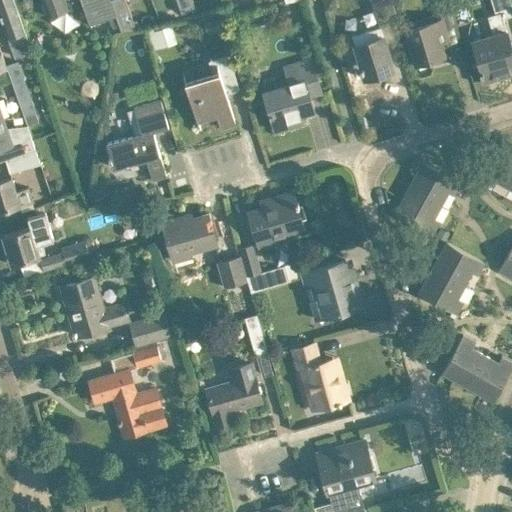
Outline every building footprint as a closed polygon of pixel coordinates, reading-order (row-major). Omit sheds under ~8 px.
[(14,0),(0,0),(0,15),(8,38),(14,54),(31,48),(25,31),(14,0)] [(42,0),(48,16),(67,9),(64,0),(80,0),(89,24),(108,17),(114,34),(123,32),(111,0),(42,0)] [(125,0),(111,0),(123,32),(136,28),(125,0)] [(192,0),(177,0),(182,12),(195,8),(192,0)] [(370,0),(375,16),(389,12),(385,0),(370,0)] [(439,16),(406,26),(411,43),(416,62),(444,54),(439,41),(447,39),(443,28),(455,24),(449,5),(447,0),(434,0),(438,12),(439,16)] [(491,0),(496,13),(487,16),(494,40),(474,46),(481,69),(480,69),(481,73),(482,73),(484,80),(511,71),(511,47),(503,18),(511,14),(511,8),(509,0),(491,0)] [(362,70),(365,78),(393,69),(380,26),(366,30),(369,39),(354,44),(361,66),(360,66),(361,71),(362,70)] [(0,81),(11,78),(7,68),(0,48),(0,81)] [(186,83),(196,115),(197,120),(216,114),(220,128),(236,123),(230,106),(226,92),(239,88),(229,54),(209,60),(214,75),(186,83)] [(288,83),(263,91),(272,123),(300,115),(314,110),(307,84),(318,81),(311,57),(292,63),(283,66),(288,83)] [(17,60),(6,64),(7,68),(11,78),(14,87),(23,112),(34,108),(25,83),(18,64),(17,60)] [(134,134),(107,142),(107,144),(112,161),(114,166),(145,157),(150,171),(152,180),(166,175),(153,130),(168,126),(163,107),(161,99),(160,99),(134,106),(134,107),(127,109),(134,134)] [(0,146),(7,144),(11,156),(36,146),(27,123),(5,126),(0,112),(0,146)] [(511,139),(504,136),(483,173),(509,188),(511,182),(511,139)] [(39,163),(35,149),(6,159),(10,172),(39,163)] [(441,204),(448,191),(454,194),(461,181),(423,161),(409,187),(441,204)] [(15,189),(11,176),(0,179),(0,209),(33,200),(29,185),(15,189)] [(395,213),(433,233),(440,220),(435,217),(441,204),(409,187),(395,213)] [(278,203),(249,212),(259,245),(273,240),(272,234),(303,225),(297,205),(299,204),(298,200),(296,201),(293,192),(276,197),(278,203)] [(21,229),(2,235),(10,263),(30,258),(40,255),(37,244),(54,239),(45,211),(27,216),(30,227),(21,229)] [(216,242),(215,240),(216,239),(211,220),(210,220),(208,214),(192,219),(190,214),(163,222),(173,258),(191,253),(190,249),(216,242)] [(84,240),(60,247),(61,253),(40,259),(44,270),(66,263),(65,262),(88,254),(84,240)] [(484,262),(447,241),(432,267),(465,284),(472,271),(477,275),(484,262)] [(511,244),(498,269),(511,276),(511,244)] [(240,249),(247,273),(260,269),(252,245),(240,249)] [(217,262),(224,285),(247,278),(240,255),(217,262)] [(309,301),(314,318),(325,315),(359,305),(345,259),(309,269),(306,256),(260,269),(247,273),(252,290),(303,275),(306,285),(309,284),(314,299),(309,301)] [(463,300),(458,297),(465,284),(432,267),(418,293),(456,313),(463,300)] [(102,309),(93,276),(64,284),(71,307),(68,308),(75,330),(72,331),(73,334),(76,334),(76,335),(108,326),(107,324),(128,318),(124,303),(102,309)] [(137,344),(171,334),(166,315),(131,325),(137,344)] [(256,355),(268,352),(258,315),(246,318),(256,355)] [(442,372),(468,386),(485,354),(472,347),(476,341),(463,334),(442,372)] [(332,357),(320,360),(315,341),(292,347),(298,367),(301,367),(312,409),(349,398),(344,381),(339,382),(332,357)] [(137,367),(162,360),(158,345),(133,352),(137,367)] [(498,361),(485,354),(468,386),(494,401),(511,366),(511,361),(501,356),(498,361)] [(251,357),(227,364),(232,381),(207,388),(217,423),(230,419),(227,409),(261,400),(256,382),(259,381),(251,357)] [(125,436),(166,424),(160,404),(155,385),(135,391),(135,390),(136,389),(130,368),(89,380),(95,401),(113,396),(120,419),(118,419),(119,423),(121,422),(125,436)] [(403,418),(412,449),(425,445),(422,433),(423,433),(418,414),(403,418)] [(364,440),(318,453),(331,502),(341,499),(360,494),(357,482),(374,477),(364,440)] [(290,502),(256,511),(293,511),(294,511),(293,511),(290,502)] [(314,511),(334,511),(331,502),(313,507),(314,511)]
